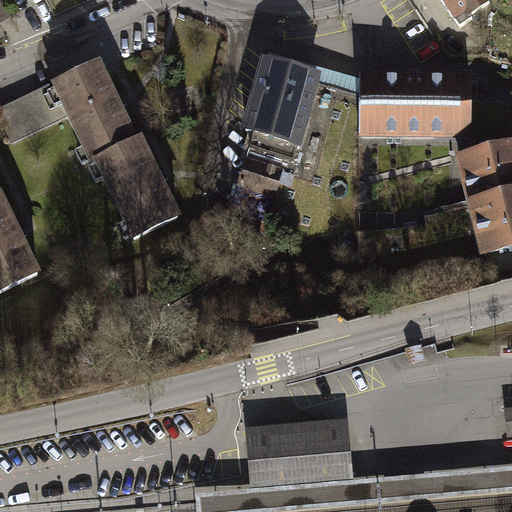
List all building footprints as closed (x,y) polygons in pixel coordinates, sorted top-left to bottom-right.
[(441,0),(460,28),(473,19),(471,17),(490,3),(488,0),(441,0)] [(318,76),(267,62),(247,132),(254,134),(240,185),(276,195),(286,160),(293,162),(318,76)] [(94,166),(99,164),(98,162),(137,144),(136,142),(99,65),(56,86),(70,115),(94,166)] [(405,78),(361,78),(360,134),(470,134),(470,79),(423,79),(423,74),(405,78)] [(70,115),(56,86),(0,112),(0,116),(13,143),(70,115)] [(140,140),(136,142),(137,144),(98,162),(99,164),(135,240),(179,219),(140,140)] [(465,156),(490,253),(511,247),(511,144),(495,149),(495,145),(482,148),(483,152),(465,156)] [(269,223),(276,195),(240,185),(234,205),(246,216),(269,223)] [(0,196),(0,294),(38,276),(0,196)] [(420,348),(410,351),(412,362),(423,359),(420,348)] [(345,429),(251,438),(256,489),(267,488),(316,483),(349,480),(345,429)] [(256,490),(197,495),(197,503),(198,511),(295,511),(511,494),(511,466),(349,480),(316,483),(267,488),(256,489),(256,490)]
